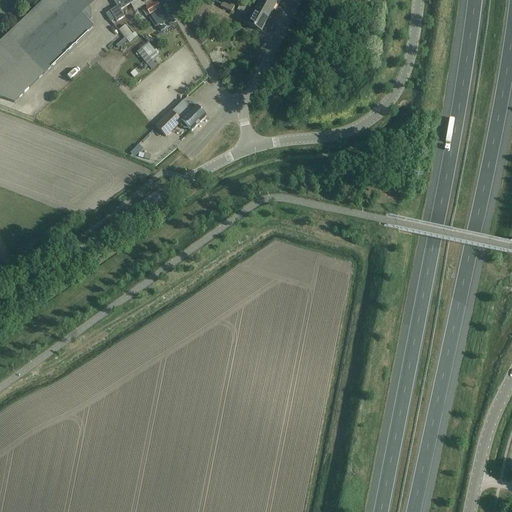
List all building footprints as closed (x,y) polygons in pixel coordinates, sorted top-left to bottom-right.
[(44,0),(0,42),(0,98),(14,103),(93,28),(81,15),(96,0),(44,0)] [(120,0),(114,4),(117,8),(109,13),(115,23),(123,18),(119,11),(137,0),(141,0),(144,5),(152,0),(120,0)] [(236,3),(231,0),(223,0),(220,7),(231,12),(236,3)] [(255,0),(255,2),(258,4),(272,12),(278,0),(255,0)] [(185,18),(197,28),(211,10),(198,1),(185,18)] [(145,9),(149,16),(160,9),(156,2),(145,9)] [(254,13),(267,20),(272,12),(258,4),(254,13)] [(240,5),(237,11),(245,15),(241,22),(245,24),(252,28),(260,33),(267,20),(254,13),(248,9),(240,5)] [(87,51),(79,59),(88,68),(96,60),(87,51)] [(65,90),(68,86),(59,80),(56,85),(65,90)] [(187,129),(191,132),(206,118),(188,98),(183,102),(173,112),(172,112),(156,127),(165,137),(181,122),(182,123),(180,125),(184,129),(187,129)]
